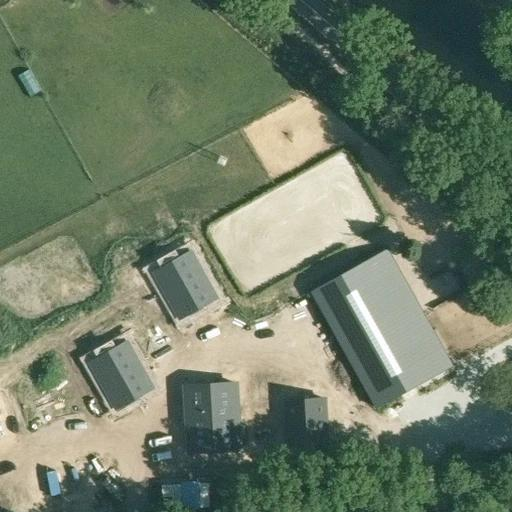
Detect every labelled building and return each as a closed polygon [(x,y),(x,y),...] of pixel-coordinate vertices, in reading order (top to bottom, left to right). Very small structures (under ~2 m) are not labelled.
[(377,407),(452,365),(388,250),(312,292),(377,407)] [(216,299),(190,252),(157,271),(183,317),(216,299)] [(449,313),(473,288),(451,266),(426,292),(449,313)] [(152,389),(126,343),(93,361),(119,408),(152,389)] [(187,385),(192,452),(239,450),(235,382),(187,385)] [(324,398),(289,400),(292,452),(327,450),(324,398)]
